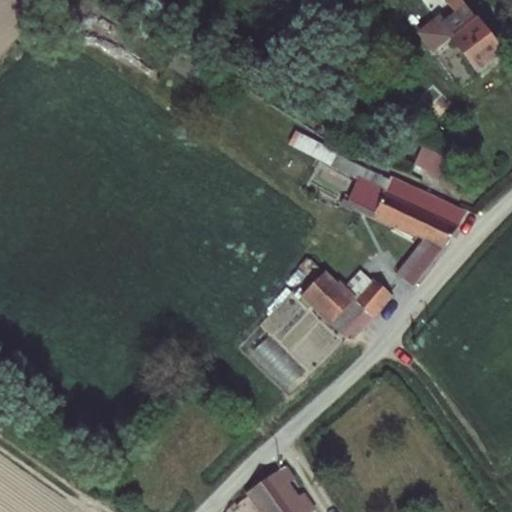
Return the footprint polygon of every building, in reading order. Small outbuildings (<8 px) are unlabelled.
[(447,20),(473,55),(499,34),(473,0),(444,0),(437,6),(433,1),(420,10),(419,20),(426,30),(432,30),(447,20)] [(443,178),(453,155),(423,142),(413,164),(443,178)] [(403,257),(414,269),(451,227),(461,209),(433,196),(438,187),(403,172),(400,180),(390,176),(391,171),(362,158),(347,187),(357,193),(360,188),(424,215),(421,221),(430,224),(403,257)] [(287,261),(340,312),(363,289),(358,283),(311,237),(287,261)] [(363,289),(376,301),(398,276),(380,259),(358,283),(363,289)] [(237,348),(221,365),(270,409),(290,387),(258,358),(254,363),(237,348)] [(262,484),(281,511),(285,511),(304,500),(312,511),(319,511),(324,508),(285,450),(238,489),(240,500),(262,484)]
